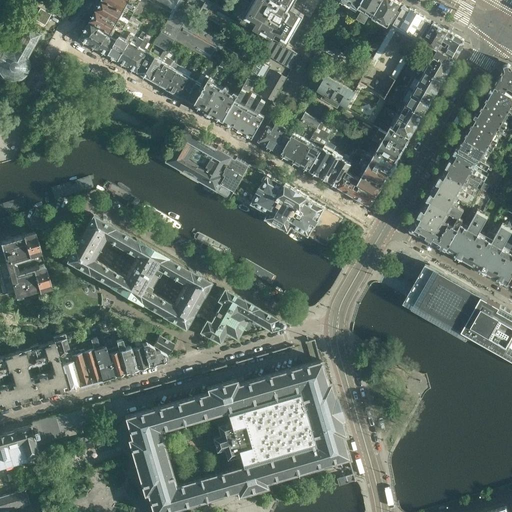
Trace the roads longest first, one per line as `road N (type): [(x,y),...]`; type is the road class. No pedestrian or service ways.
road 1 (residential): [(385,225),(64,45)]
road 2 (residential): [(0,232),(96,203),(313,329)]
road 3 (residential): [(313,329),(0,419)]
road 4 (tertiary): [(385,225),(494,36)]
road 5 (tertiary): [(381,511),(336,327)]
road 6 (residential): [(385,225),(511,297)]
road 7 (residential): [(0,147),(64,45)]
